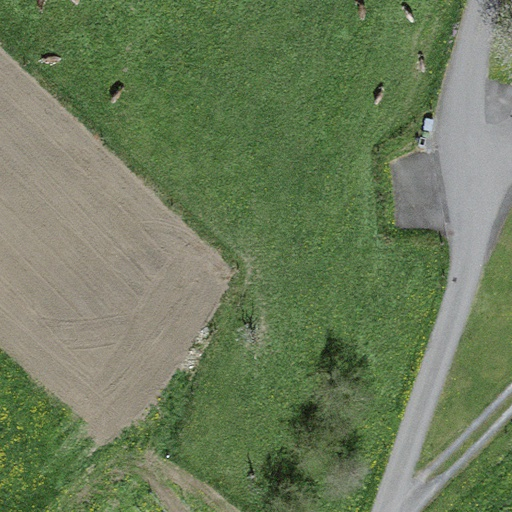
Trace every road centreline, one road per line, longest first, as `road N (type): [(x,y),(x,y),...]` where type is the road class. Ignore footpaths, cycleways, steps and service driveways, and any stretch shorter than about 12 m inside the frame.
road 1 (unclassified): [(383,511),(475,228)]
road 2 (unclassified): [(475,228),(461,108),(485,0)]
